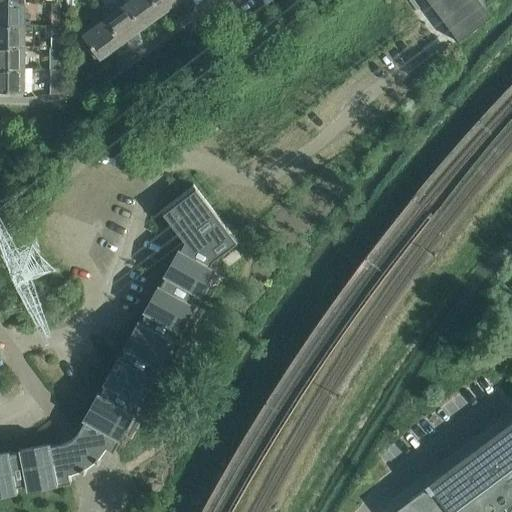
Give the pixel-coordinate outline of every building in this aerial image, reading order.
[(123,0),(126,4),(125,5),(142,28),(162,13),(152,0),(123,0)] [(152,0),(162,13),(179,0),(152,0)] [(457,42),(495,13),(484,0),(428,0),(436,10),(434,11),(436,13),(438,12),(447,24),(445,26),(457,42)] [(0,23),(26,24),(26,2),(0,1),(0,23)] [(52,12),(60,12),(60,2),(52,2),(52,12)] [(125,5),(105,19),(121,42),(142,28),(125,5)] [(121,42),(105,19),(84,34),(92,46),(89,49),(95,58),(99,55),(101,58),(121,42)] [(0,23),(0,45),(25,46),(26,24),(0,23)] [(51,36),(51,46),(60,46),(60,36),(51,36)] [(0,45),(0,67),(25,68),(25,46),(0,45)] [(60,46),(51,46),(51,57),(51,68),(64,68),(64,46),(60,46)] [(25,68),(0,67),(0,90),(25,91),(25,68)] [(51,68),(51,79),(51,93),(63,91),(64,79),(64,68),(51,68)] [(179,247),(178,248),(179,249),(165,274),(164,273),(163,274),(165,276),(161,284),(159,283),(158,283),(159,285),(145,310),(144,309),(143,310),(145,312),(141,320),(139,319),(138,320),(139,321),(124,346),(123,346),(123,347),(125,348),(120,357),(118,355),(117,356),(118,357),(105,382),(104,381),(103,382),(105,383),(100,392),(98,391),(98,392),(99,393),(84,418),(83,417),(83,419),(85,420),(76,435),(73,439),(68,441),(63,443),(51,445),(50,442),(49,442),(50,444),(21,449),(21,448),(19,448),(20,451),(10,453),(10,450),(9,450),(9,451),(0,453),(0,493),(17,490),(17,492),(18,491),(17,485),(27,483),(28,490),(29,489),(29,488),(57,482),(58,484),(72,481),(71,479),(70,480),(69,473),(74,472),(78,471),(82,469),(84,472),(87,471),(86,467),(89,465),(93,462),(96,459),(99,462),(101,460),(99,457),(102,453),(104,450),(107,445),(113,449),(113,450),(114,450),(121,438),(120,437),(134,412),(135,412),(135,411),(130,408),(135,400),(140,403),(141,402),(140,401),(154,376),(155,376),(156,376),(150,372),(155,364),(160,367),(161,366),(160,365),(174,340),(175,340),(176,340),(170,336),(175,328),(180,331),(181,330),(180,329),(195,304),(196,303),(191,300),(196,292),(201,295),(201,294),(201,293),(215,267),(215,268),(217,267),(211,264),(214,260),(238,241),(194,184),(161,209),(185,241),(181,248),(179,247)] [(41,234),(7,243),(17,280),(31,276),(35,292),(46,289),(42,276),(51,273),(41,234)] [(497,511),(511,501),(511,423),(431,484),(429,482),(426,485),(428,487),(410,500),(409,500),(408,501),(393,511),(497,511)]
